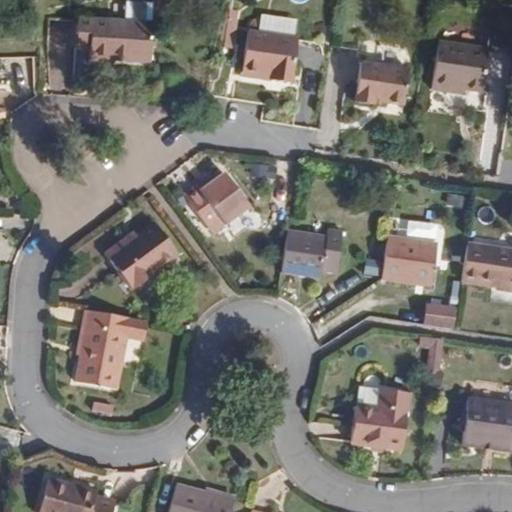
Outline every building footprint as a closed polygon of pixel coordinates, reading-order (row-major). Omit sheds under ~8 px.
[(148,58),(150,24),(77,19),(76,44),(88,45),(87,60),(112,62),(113,56),(148,58)] [(293,82),(298,37),(248,31),(244,71),(275,75),(274,79),(293,82)] [(491,93),(496,51),(446,45),(440,91),(460,94),(460,89),(474,91),(477,91),(491,93)] [(404,103),(407,68),(358,62),(354,102),(375,104),(375,100),(404,103)] [(275,75),(244,71),(250,80),(274,79),(275,75)] [(494,112),(496,98),(490,97),(491,93),(477,91),(475,110),(494,112)] [(253,208),(228,175),(214,183),(200,193),(196,187),(184,196),(210,231),(222,222),(225,226),(253,208)] [(200,193),(214,183),(210,178),(196,187),(200,193)] [(440,236),(440,222),(390,219),(390,234),(440,236)] [(177,253),(153,222),(130,239),(126,233),(103,251),(128,283),(150,267),(153,272),(177,253)] [(336,274),(343,232),(329,230),(327,237),(287,230),(281,273),(321,279),(322,272),(336,274)] [(431,286),(438,244),(386,237),(380,278),(431,286)] [(511,290),(511,251),(467,245),(461,283),(511,290)] [(377,274),(380,260),(365,258),(363,272),(377,274)] [(455,307),(424,302),(421,324),(452,328),(455,307)] [(124,388),(138,315),(99,308),(85,380),(124,388)] [(439,374),(442,342),(437,341),(419,338),(417,349),(430,351),(427,373),(439,374)] [(376,413),(378,391),(357,389),(354,410),(376,413)] [(399,452),(407,394),(378,391),(376,413),(354,410),(349,445),(399,452)] [(511,451),(511,443),(511,405),(467,400),(462,445),(511,451)] [(107,511),(111,501),(92,496),(93,491),(47,478),(37,511),(107,511)] [(228,511),(232,500),(176,485),(168,511),(228,511)]
